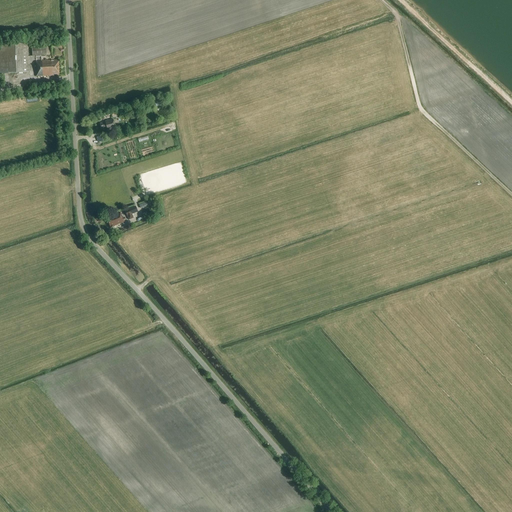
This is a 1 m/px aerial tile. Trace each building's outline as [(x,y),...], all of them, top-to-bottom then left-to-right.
[(32,48),(32,51),(28,51),(28,43),(0,43),(0,73),(29,73),(28,56),(46,55),(51,55),(50,47),(32,48)] [(59,75),(58,60),(53,61),(53,62),(51,62),(51,61),(40,62),(36,62),(36,66),(35,66),(36,77),(53,76),(53,75),(57,75),(57,76),(59,75)] [(115,130),(113,120),(113,119),(105,121),(105,122),(100,123),(101,129),(102,131),(107,130),(107,132),(115,130)] [(149,201),(139,206),(141,210),(151,205),(149,201)] [(138,212),(135,206),(124,211),(127,217),(138,212)] [(124,218),(123,218),(120,213),(107,219),(110,228),(124,222),(123,220),(125,220),(124,218)]
